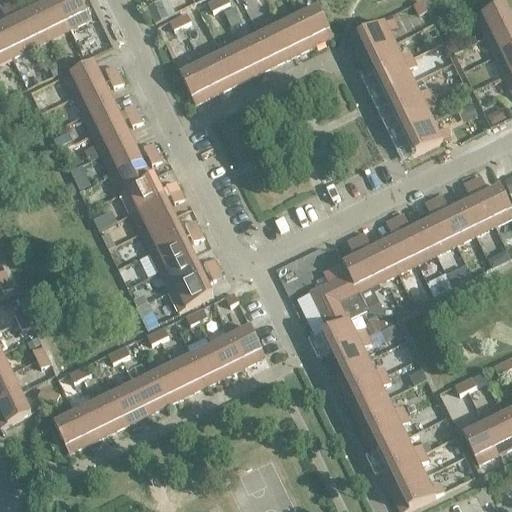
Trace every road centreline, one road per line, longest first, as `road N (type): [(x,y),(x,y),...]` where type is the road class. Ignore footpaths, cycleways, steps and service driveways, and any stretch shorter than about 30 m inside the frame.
road 1 (residential): [(252,263),(237,254),(106,0)]
road 2 (residential): [(511,138),(252,263)]
